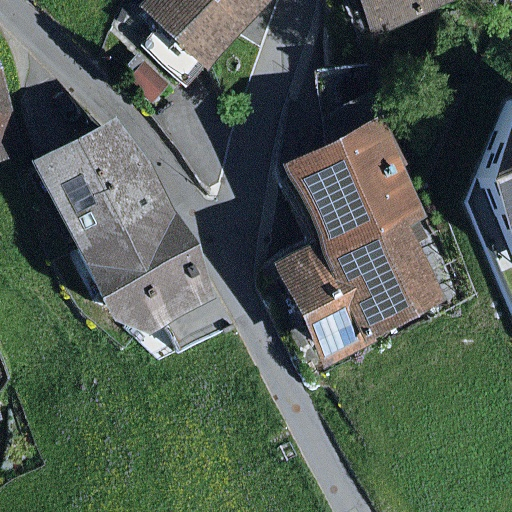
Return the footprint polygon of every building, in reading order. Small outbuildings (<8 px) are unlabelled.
[(138,0),(200,64),(267,0),(138,0)] [(343,0),(355,28),(421,0),(343,0)] [(0,154),(31,145),(1,49),(0,48),(0,154)] [(165,191),(116,110),(31,155),(72,241),(165,191)] [(401,168),(380,124),(278,175),(320,264),(410,221),(387,175),(401,168)] [(225,298),(165,191),(72,241),(113,317),(142,326),(150,340),(225,298)] [(320,264),(291,278),(330,360),(450,303),(410,221),(320,264)]
